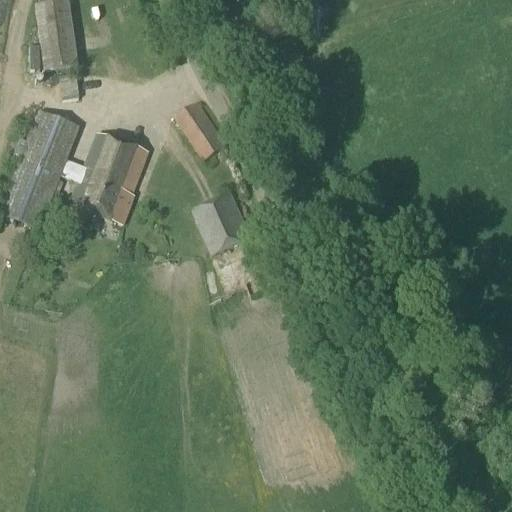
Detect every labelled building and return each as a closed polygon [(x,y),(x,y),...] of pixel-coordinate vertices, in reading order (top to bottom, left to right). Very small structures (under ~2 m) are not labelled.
[(41,77),(75,73),(67,6),(33,11),(41,77)] [(60,105),(77,103),(74,79),(57,81),(60,105)] [(202,165),(225,149),(196,106),(173,122),(202,165)] [(81,172),(63,166),(75,132),(34,118),(0,212),(0,221),(37,235),(56,181),(74,188),(59,228),(79,235),(84,219),(118,231),(145,158),(93,139),(81,172)] [(210,261),(249,244),(229,198),(190,215),(210,261)]
